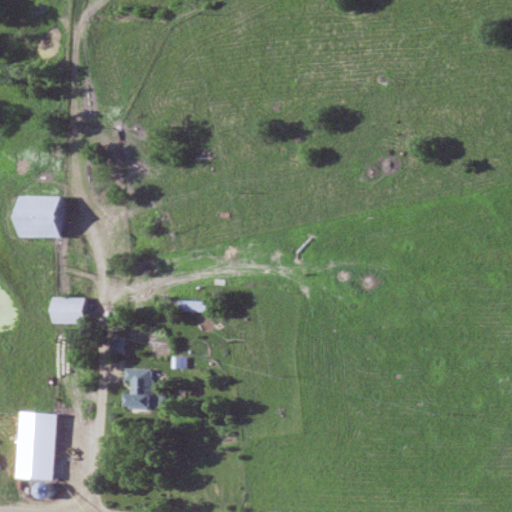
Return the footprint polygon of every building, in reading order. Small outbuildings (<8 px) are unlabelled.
[(71,196),(30,197),(30,239),(71,238),(71,196)] [(57,325),(91,325),(91,298),(57,298),(57,325)] [(209,312),(209,302),(184,302),(184,312),(209,312)] [(170,410),(170,395),(157,395),(158,370),(134,369),(133,409),(170,410)] [(66,415),(28,412),(24,479),(62,481),(66,415)]
